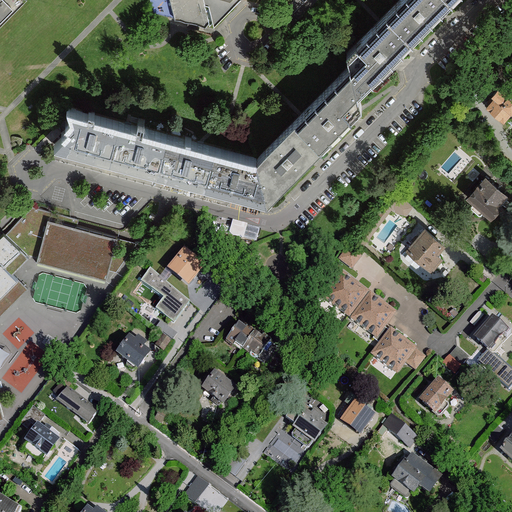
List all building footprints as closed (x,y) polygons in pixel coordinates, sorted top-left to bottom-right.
[(0,0),(0,18),(18,0),(0,0)] [(203,26),(196,0),(170,0),(176,19),(203,26)] [(452,0),(399,0),(387,13),(413,39),(452,0)] [(413,39),(387,13),(379,21),(347,53),(351,65),(359,94),(413,39)] [(323,67),(316,41),(296,60),(323,67)] [(359,94),(351,65),(301,114),(296,119),(322,146),(362,106),(359,94)] [(497,96),(489,105),(504,119),(506,116),(511,109),(511,92),(506,87),(502,92),(499,89),(494,94),(497,96)] [(110,159),(120,122),(71,109),(72,111),(74,121),(75,124),(55,144),(110,159)] [(48,147),(74,121),(72,111),(38,144),(42,146),(48,147)] [(322,146),(296,119),(256,159),(268,200),(322,146)] [(158,171),(167,135),(120,122),(110,159),(158,171)] [(206,184),(216,147),(167,135),(158,171),(206,184)] [(474,143),(467,137),(463,142),(470,148),(474,143)] [(268,200),(256,159),(216,147),(206,184),(268,200)] [(486,178),(470,196),(476,201),(486,210),(491,214),(500,204),(498,202),(505,194),(486,178)] [(486,210),(476,201),(472,205),(472,207),(480,214),(482,214),(486,210)] [(391,207),(384,202),(363,229),(371,234),(391,207)] [(92,222),(33,207),(6,233),(4,232),(0,235),(0,417),(4,417),(0,401),(0,297),(19,278),(12,272),(30,255),(39,257),(49,219),(90,230),(92,222)] [(117,237),(90,230),(49,219),(39,257),(38,260),(106,278),(115,244),(117,237)] [(425,263),(431,268),(433,267),(441,259),(440,256),(435,252),(442,244),(426,229),(410,248),(412,249),(424,260),(426,262),(425,263)] [(138,243),(117,237),(115,244),(127,247),(111,268),(117,270),(138,243)] [(361,257),(349,248),(341,260),(351,267),(352,268),(361,257)] [(417,268),(424,260),(412,249),(405,257),(417,268)] [(186,255),(173,270),(188,282),(200,267),(186,255)] [(229,274),(219,266),(214,271),(225,279),(229,274)] [(190,302),(151,270),(141,283),(164,300),(156,310),(171,321),(174,324),(190,302)] [(366,294),(366,293),(344,276),(327,298),(349,315),(357,305),(366,294)] [(371,298),(366,294),(357,305),(362,309),(371,298)] [(383,327),(394,314),(372,297),(371,298),(362,309),(355,319),(377,336),(383,327)] [(167,326),(161,322),(156,329),(162,333),(167,326)] [(493,322),(478,340),(489,349),(498,340),(505,332),(493,322)] [(239,325),(227,341),(235,347),(236,344),(243,349),(255,333),(248,328),(246,330),(239,325)] [(178,334),(167,326),(162,333),(172,341),(178,334)] [(382,345),(391,333),(383,327),(377,336),(374,339),(382,345)] [(255,333),(243,349),(258,361),(262,355),(269,360),(277,349),(270,344),(272,342),(264,336),(262,338),(255,333)] [(382,345),(375,355),(397,371),(405,361),(414,349),(392,333),(391,333),(382,345)] [(170,341),(164,337),(157,345),(164,350),(170,341)] [(139,340),(135,344),(142,349),(146,345),(139,340)] [(502,344),(498,340),(489,349),(488,350),(493,355),(495,354),(502,346),(502,344)] [(130,341),(120,354),(130,362),(137,368),(138,368),(148,354),(142,349),(135,344),(130,341)] [(0,362),(9,349),(0,342),(0,362)] [(458,348),(451,355),(462,365),(469,358),(458,348)] [(425,357),(414,349),(405,361),(416,369),(425,357)] [(462,366),(450,356),(444,363),(456,374),(462,366)] [(137,368),(130,362),(126,366),(134,372),(137,368)] [(300,383),(290,375),(283,385),(292,393),(300,383)] [(234,390),(215,376),(205,390),(215,397),(223,403),(224,404),(234,390)] [(439,384),(423,402),(435,412),(444,402),(451,395),(439,384)] [(68,389),(60,397),(89,425),(99,412),(68,389)] [(223,403),(215,397),(212,402),(219,408),(223,403)] [(354,408),(345,421),(361,433),(372,417),(368,414),(371,410),(352,397),(347,403),(354,408)] [(448,405),(444,402),(435,412),(434,413),(438,417),(441,417),(449,408),(448,405)] [(307,415),(319,423),(322,418),(303,404),(299,410),(295,408),(286,420),(297,427),(307,415)] [(34,426),(43,414),(33,406),(20,424),(27,429),(31,424),(34,426)] [(297,427),(296,429),(297,429),(314,442),(315,442),(325,428),(319,423),(307,415),(297,427)] [(392,415),(384,425),(410,447),(417,437),(392,415)] [(47,426),(44,432),(53,438),(56,433),(47,426)] [(498,427),(489,438),(495,443),(504,433),(498,427)] [(39,428),(28,442),(29,443),(46,455),(47,456),(57,442),(53,438),(44,432),(39,428)] [(314,442),(297,429),(293,435),(293,437),(308,448),(310,447),(314,442)] [(511,441),(503,452),(511,459),(511,441)] [(46,455),(29,443),(24,449),(25,452),(38,462),(41,461),(46,455)] [(236,452),(223,469),(236,478),(248,461),(236,452)] [(407,466),(396,480),(413,492),(414,493),(420,486),(429,493),(441,477),(414,458),(407,466)] [(392,476),(396,480),(407,466),(403,462),(392,476)] [(213,511),(219,511),(230,498),(200,475),(187,492),(213,511)] [(413,492),(396,480),(392,485),(392,488),(406,499),(409,498),(413,492)] [(0,511),(7,511),(12,504),(3,498),(0,502),(0,511)] [(476,504),(470,500),(465,506),(471,510),(476,504)]
